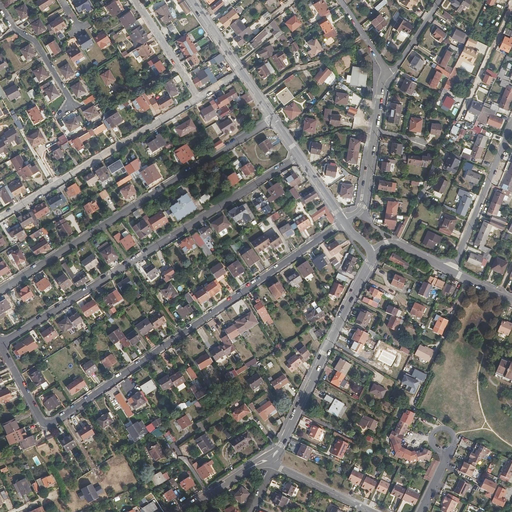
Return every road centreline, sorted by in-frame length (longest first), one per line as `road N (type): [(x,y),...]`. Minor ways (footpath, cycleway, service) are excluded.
road 1 (residential): [(343,221),(56,421),(42,420),(0,344)]
road 2 (residential): [(299,155),(0,344)]
road 3 (residential): [(273,118),(0,290)]
road 4 (unclassified): [(0,217),(198,97)]
road 5 (unclassified): [(370,252),(281,446),(268,457)]
road 6 (residential): [(506,137),(462,119),(511,8)]
road 7 (residential): [(343,221),(362,205),(384,73)]
road 8 (unclassified): [(506,137),(451,271)]
road 9 (residential): [(259,97),(290,72),(364,36)]
